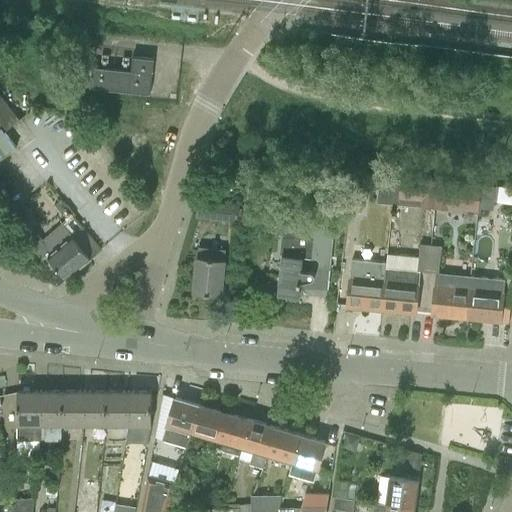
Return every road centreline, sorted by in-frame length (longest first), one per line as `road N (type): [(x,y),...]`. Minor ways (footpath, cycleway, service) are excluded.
road 1 (tertiary): [(511,389),(245,364),(133,341)]
road 2 (unclassified): [(163,235),(206,105),(239,51),(285,0)]
road 3 (unclassified): [(163,235),(90,289),(64,330)]
